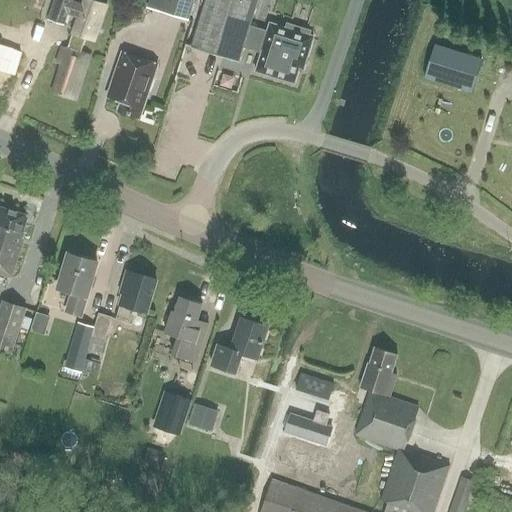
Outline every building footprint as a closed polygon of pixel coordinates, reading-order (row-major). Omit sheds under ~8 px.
[(81,0),(81,4),(70,1),(70,0),(53,0),(47,19),(63,24),(66,14),(77,17),(72,33),(94,40),(105,3),(94,0),(81,0)] [(149,0),(147,7),(185,19),(182,28),(193,32),(193,21),(189,20),(195,0),(149,0)] [(268,24),(266,33),(248,28),(242,47),(261,53),(255,72),(266,75),(267,74),(274,76),(274,77),(293,83),(297,68),(302,70),(312,37),(307,36),(309,32),(286,25),(285,29),(268,24)] [(472,94),(483,59),(435,44),(425,79),(472,94)] [(75,101),(90,56),(63,48),(57,63),(63,65),(53,93),(75,101)] [(139,118),(157,66),(122,54),(108,97),(122,102),(118,111),(139,118)] [(21,233),(26,216),(0,208),(0,275),(10,279),(21,246),(19,245),(23,233),(21,233)] [(87,297),(97,263),(69,254),(58,289),(73,293),(67,312),(81,316),(87,297)] [(146,313),(156,280),(127,272),(120,293),(123,294),(120,305),(116,320),(130,324),(134,310),(146,313)] [(197,321),(202,305),(180,298),(176,313),(172,311),(165,333),(178,337),(172,354),(196,362),(208,324),(197,321)] [(0,351),(12,355),(28,308),(3,300),(0,309),(0,351)] [(46,332),(51,314),(39,311),(34,329),(46,332)] [(95,327),(88,350),(102,354),(112,318),(99,314),(95,327)] [(257,359),(268,327),(242,318),(232,350),(218,345),(212,366),(236,374),(242,354),(257,359)] [(88,350),(95,327),(78,323),(65,368),(81,373),(88,350)] [(392,374),(398,356),(375,348),(369,364),(368,363),(360,386),(372,390),(357,435),(398,449),(381,501),(388,503),(385,511),(368,511),(272,479),(261,511),(414,511),(415,511),(416,511),(434,511),(450,466),(404,450),(419,409),(389,399),(389,397),(390,397),(397,375),(392,374)] [(303,373),(299,388),(329,395),(333,380),(303,373)] [(165,397),(156,427),(176,434),(185,403),(165,397)] [(191,423),(215,430),(221,409),(198,402),(191,423)] [(148,448),(143,465),(158,470),(164,453),(148,448)] [(463,511),(475,481),(462,477),(449,511),(463,511)]
